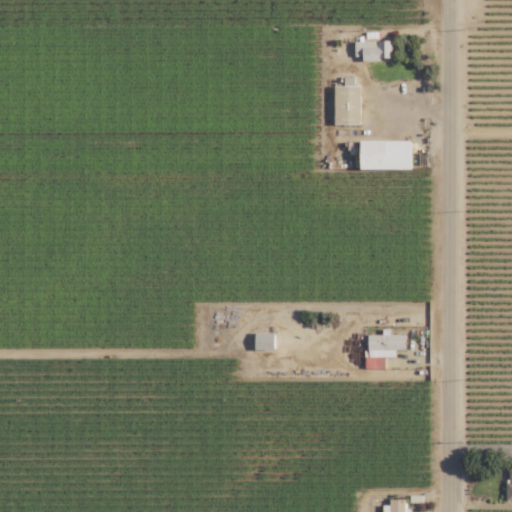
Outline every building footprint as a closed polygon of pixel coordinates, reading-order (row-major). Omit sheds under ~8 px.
[(391,60),(391,41),(354,42),(354,56),(361,56),(361,60),(391,60)] [(334,125),(360,125),(359,86),(333,86),(334,125)] [(410,170),(410,141),(359,141),(359,170),(410,170)] [(404,335),(389,335),(389,330),(381,330),(382,335),(367,335),(367,358),(364,358),(364,369),(384,369),(384,357),(395,357),(395,351),(404,350),(404,335)] [(273,350),(273,333),(254,333),(254,350),(273,350)] [(403,511),(404,500),(388,500),(388,506),(382,506),(381,511),(403,511)]
